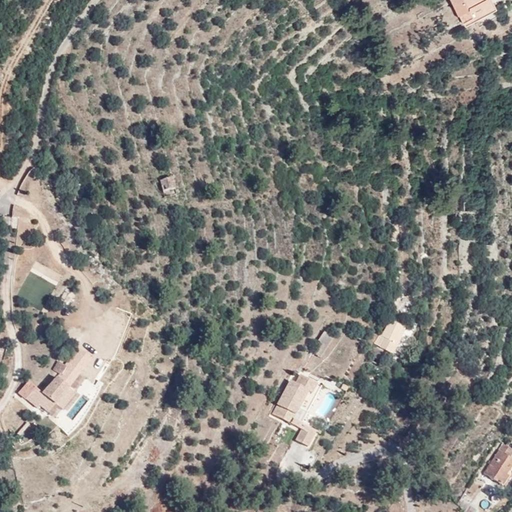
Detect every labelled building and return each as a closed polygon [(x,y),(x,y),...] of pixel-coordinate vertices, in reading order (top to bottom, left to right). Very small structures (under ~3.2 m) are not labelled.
[(450,0),(466,26),(497,9),(492,0),(450,0)] [(173,178),(161,181),(165,198),(177,195),(173,178)] [(35,261),(30,271),(57,285),(62,274),(35,261)] [(376,344),(392,353),(406,329),(393,321),(382,339),(379,338),(376,344)] [(334,337),(325,331),(318,341),(328,347),(334,337)] [(328,347),(320,343),(314,354),(320,358),(328,347)] [(31,381),(21,392),(39,409),(43,404),(51,410),(57,403),(63,408),(71,399),(68,396),(65,393),(71,385),(82,372),(71,363),(68,366),(60,361),(55,369),(62,373),(44,393),(31,381)] [(318,384),(301,375),(296,384),(291,381),(273,415),(279,418),(283,409),(295,416),(308,391),(312,393),(318,384)] [(71,385),(65,393),(68,396),(75,389),(71,385)] [(295,416),(283,409),(279,418),(303,430),(305,425),(293,419),(295,416)] [(317,432),(305,425),(303,430),(297,441),(308,447),(317,432)] [(511,460),(509,458),(511,452),(511,450),(502,445),(483,474),(502,486),(508,477),(506,475),(511,465),(511,460)]
